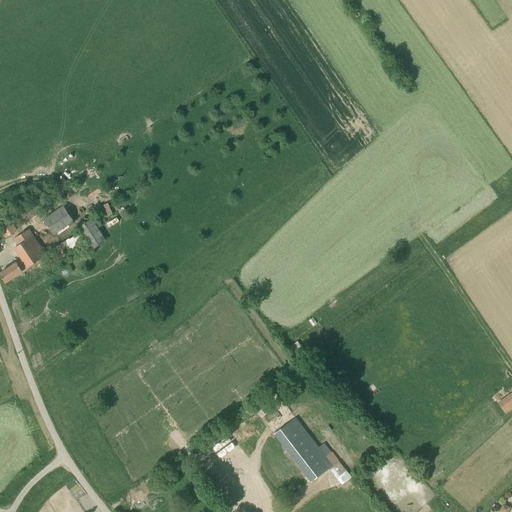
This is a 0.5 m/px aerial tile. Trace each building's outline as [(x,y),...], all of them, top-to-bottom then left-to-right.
[(74,221),(63,206),(43,219),(54,235),(74,221)] [(91,219),(78,229),(94,250),(107,240),(99,229),(91,219)] [(0,228),(0,230),(6,239),(17,230),(11,221),(0,228)] [(0,274),(5,283),(42,259),(47,255),(29,229),(14,239),(18,246),(15,248),(23,260),(17,264),(17,263),(0,273),(0,274)] [(79,232),(57,243),(63,255),(85,245),(79,232)] [(511,394),(499,404),(506,413),(511,408),(511,394)] [(311,483),(333,467),(295,419),(274,435),(311,483)] [(241,511),(271,511),(246,473),(249,471),(232,445),(250,434),(243,424),(209,446),(215,456),(216,455),(228,475),(221,479),(241,511)] [(503,511),(508,511),(511,506),(504,502),(500,510),(503,511)]
